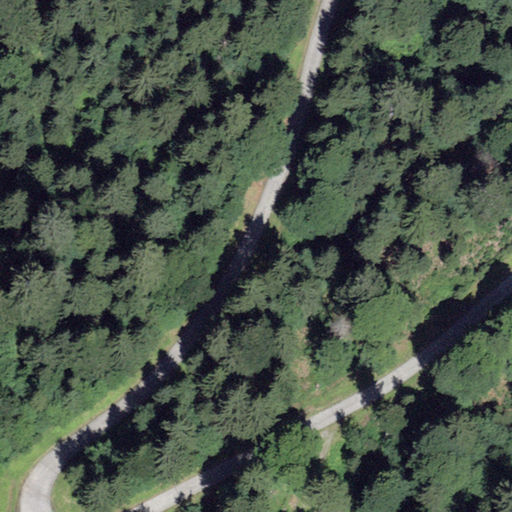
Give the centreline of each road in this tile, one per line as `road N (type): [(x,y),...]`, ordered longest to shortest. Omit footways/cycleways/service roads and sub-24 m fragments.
road 1 (track): [(331,0),(299,120),(251,238),(169,363),(45,473),(37,511)]
road 2 (track): [(151,511),(388,384),(511,284)]
